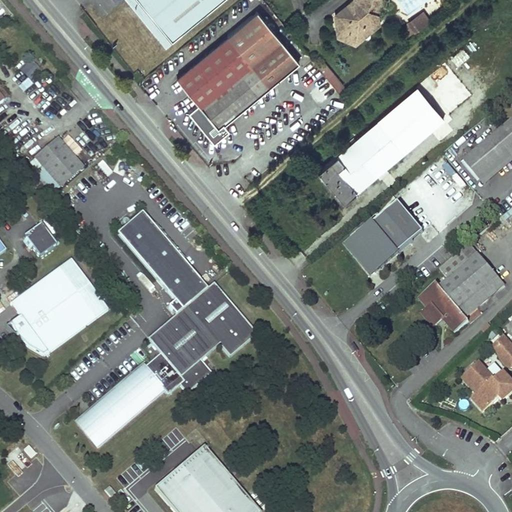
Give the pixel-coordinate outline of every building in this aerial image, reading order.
[(152,18),(137,0),(127,0),(146,22),(152,18)] [(139,0),(153,16),(173,0),(139,0)] [(173,0),(153,16),(172,39),(219,0),(173,0)] [(344,23),(338,35),(339,38),(355,44),(363,25),(371,28),(378,23),(377,12),(381,0),(352,0),(349,2),(354,9),(351,11),(349,9),(339,17),(344,23)] [(354,9),(349,2),(334,14),(338,35),(344,23),(339,17),(349,9),(351,11),(354,9)] [(227,35),(177,77),(186,89),(198,103),(188,111),(198,124),(214,143),(229,130),(224,123),(269,86),(298,62),(256,11),(227,35)] [(422,12),(401,28),(407,37),(428,21),(422,12)] [(170,40),(152,18),(146,22),(165,45),(170,40)] [(372,29),(371,28),(363,25),(355,44),(372,29)] [(328,65),(321,70),(339,94),(346,88),(328,65)] [(0,86),(0,98),(3,102),(9,97),(0,86)] [(496,136),(462,163),(479,183),(480,181),(511,154),(511,122),(500,132),(496,136)] [(394,159),(368,128),(317,171),(343,202),(394,159)] [(35,159),(43,169),(59,188),(82,168),(58,139),(35,159)] [(511,163),(511,154),(480,181),(485,187),(511,163)] [(59,188),(43,169),(32,179),(48,198),(59,188)] [(404,198),(355,239),(364,249),(362,250),(368,263),(373,260),(380,269),(429,228),(404,198)] [(257,334),(213,284),(207,289),(142,213),(117,235),(175,302),(169,308),(176,316),(148,340),(161,354),(145,368),(143,366),(96,406),(98,408),(93,413),(92,411),(88,414),(89,416),(85,420),(95,431),(88,436),(98,447),(164,391),(176,405),(212,374),(202,361),(220,346),(230,357),(257,334)] [(52,239),(41,224),(24,237),(26,239),(23,241),(28,247),(30,245),(39,257),(59,242),(55,237),(52,239)] [(364,249),(355,239),(351,243),(368,263),(362,250),(364,249)] [(504,286),(470,245),(440,270),(448,280),(440,287),(436,283),(418,298),(427,310),(422,314),(433,327),(443,319),(456,334),(469,322),(466,318),(504,286)] [(71,259),(59,268),(95,318),(107,310),(71,259)] [(373,260),(368,263),(376,272),(380,269),(373,260)] [(21,333),(17,336),(29,348),(41,355),(45,352),(46,354),(95,318),(59,268),(10,303),(19,317),(21,319),(14,325),(21,333)] [(11,323),(17,336),(21,333),(14,325),(21,319),(19,317),(11,323)] [(508,339),(504,335),(492,346),(496,350),(508,339)] [(511,369),(511,344),(508,339),(496,350),(498,353),(498,354),(499,355),(500,357),(501,359),(501,361),(502,362),(505,366),(507,367),(509,369),(511,370),(511,369)] [(140,348),(132,354),(139,363),(147,357),(140,348)] [(463,379),(474,392),(477,395),(471,401),(483,414),(492,407),(501,399),(498,396),(504,391),(507,394),(510,397),(511,395),(511,382),(504,373),(495,381),(480,364),(463,379)] [(501,399),(507,394),(504,391),(498,396),(501,399)] [(76,422),(88,436),(95,431),(85,420),(89,416),(88,414),(92,411),(93,413),(98,408),(96,406),(76,422)] [(258,511),(233,482),(204,448),(155,490),(173,511),(258,511)] [(13,451),(3,459),(14,474),(24,467),(13,451)] [(115,495),(109,487),(105,491),(111,498),(115,495)]
